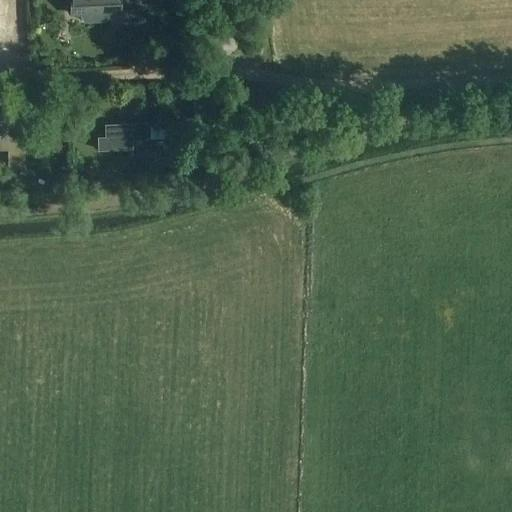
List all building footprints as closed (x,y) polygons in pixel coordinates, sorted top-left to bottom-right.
[(70,0),(70,10),(77,10),(84,21),(105,21),(110,9),(120,9),(120,0),(119,0),(70,0)] [(193,96),(195,117),(206,115),(204,95),(193,96)] [(22,164),(21,121),(0,121),(0,145),(9,146),(10,164),(22,164)] [(105,136),(97,137),(97,150),(132,149),(132,139),(146,139),(146,122),(104,124),(105,136)] [(51,138),(51,150),(67,150),(67,138),(51,138)]
